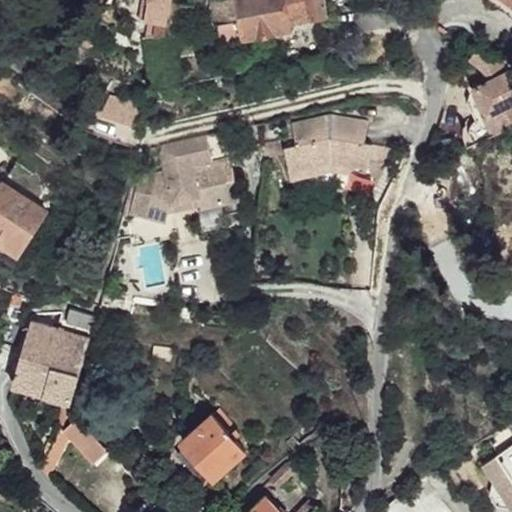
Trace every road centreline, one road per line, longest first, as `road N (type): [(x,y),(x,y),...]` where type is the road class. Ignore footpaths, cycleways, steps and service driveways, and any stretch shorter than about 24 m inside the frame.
road 1 (unknown): [(135,137),(434,77)]
road 2 (unknown): [(192,258),(317,290),(378,294)]
